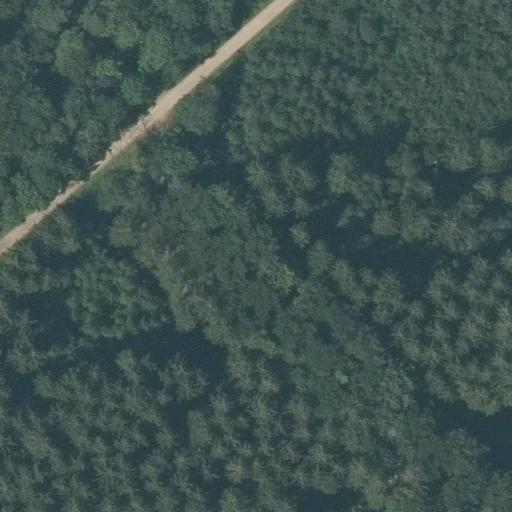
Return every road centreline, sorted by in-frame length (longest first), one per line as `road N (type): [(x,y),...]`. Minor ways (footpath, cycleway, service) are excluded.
road 1 (track): [(52,0),(511,496)]
road 2 (track): [(0,249),(284,0)]
